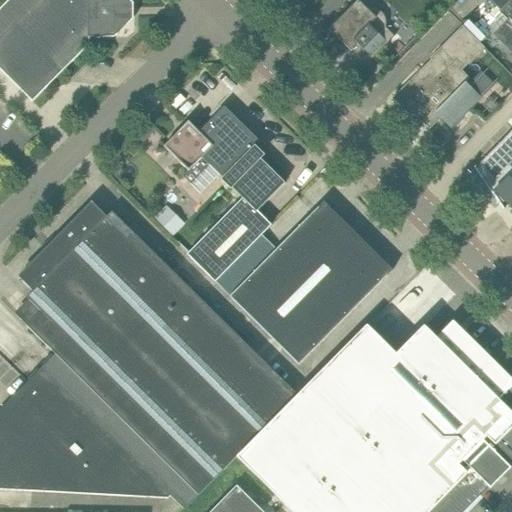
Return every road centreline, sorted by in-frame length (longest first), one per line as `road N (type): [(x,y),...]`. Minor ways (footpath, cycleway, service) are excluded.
road 1 (unclassified): [(511,297),(217,9)]
road 2 (unclassified): [(0,227),(217,9)]
